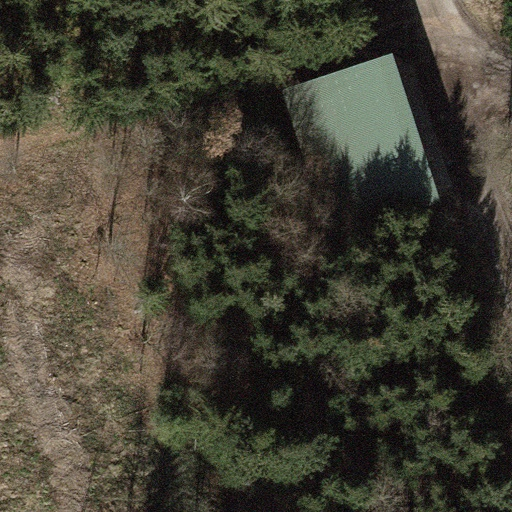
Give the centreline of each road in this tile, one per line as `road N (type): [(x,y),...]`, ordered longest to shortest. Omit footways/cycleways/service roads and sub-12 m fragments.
road 1 (track): [(0,144),(429,35)]
road 2 (track): [(511,303),(439,90),(429,35)]
